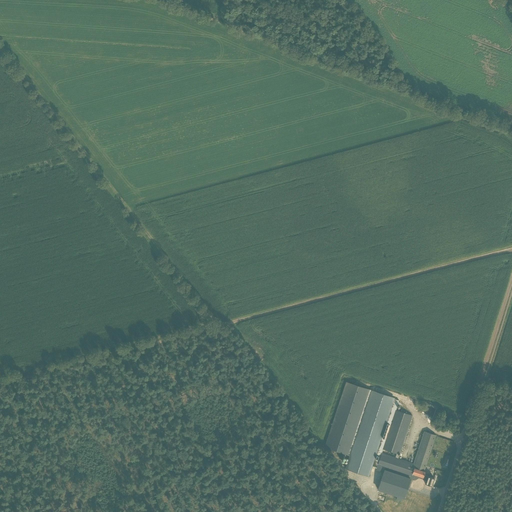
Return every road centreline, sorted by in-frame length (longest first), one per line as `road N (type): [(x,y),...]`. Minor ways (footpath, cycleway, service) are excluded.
road 1 (track): [(0,385),(511,248)]
road 2 (track): [(0,43),(216,327)]
road 3 (track): [(464,429),(511,278)]
